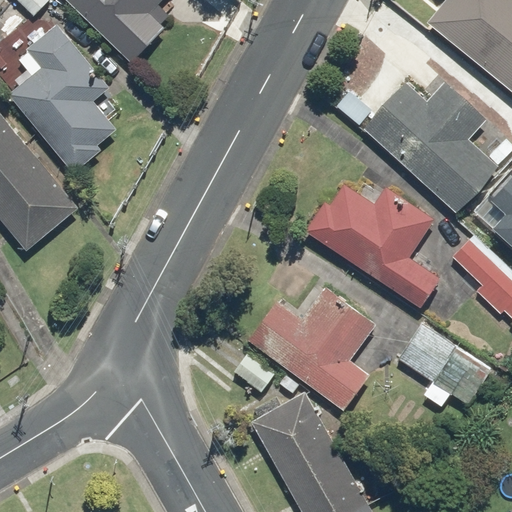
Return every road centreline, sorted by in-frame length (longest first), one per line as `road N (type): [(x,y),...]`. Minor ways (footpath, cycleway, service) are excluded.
road 1 (residential): [(117,370),(311,0)]
road 2 (residential): [(117,370),(202,511)]
road 3 (residential): [(0,458),(117,370)]
